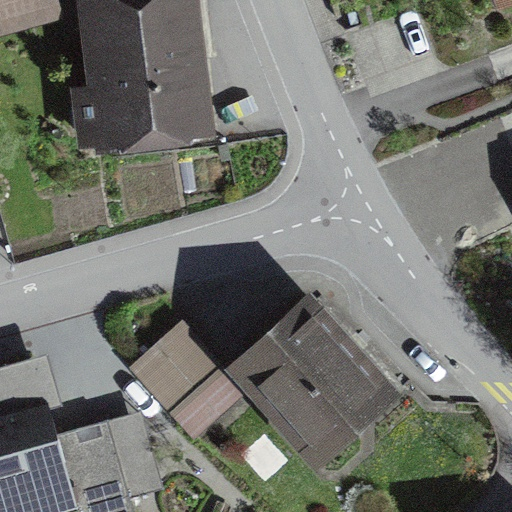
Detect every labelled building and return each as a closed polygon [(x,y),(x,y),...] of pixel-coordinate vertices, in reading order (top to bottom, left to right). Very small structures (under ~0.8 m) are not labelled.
[(0,0),(0,25),(51,11),(47,0),(0,0)] [(177,0),(153,0),(99,6),(108,87),(78,91),(84,138),(192,125),(177,0)] [(379,392),(304,310),(245,364),(319,446),(379,392)] [(134,364),(196,433),(241,392),(180,324),(134,364)] [(132,511),(106,419),(54,434),(34,365),(0,374),(0,511),(132,511)]
